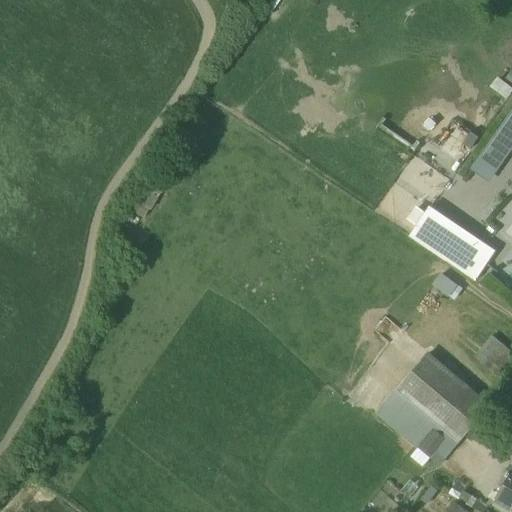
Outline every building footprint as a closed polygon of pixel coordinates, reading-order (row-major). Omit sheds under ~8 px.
[(511,108),(471,166),(490,180),(511,149),(511,108)] [(451,230),(426,213),(417,227),(442,244),(451,230)] [(483,253),(451,230),(442,244),(436,254),(467,275),(483,253)] [(511,349),(493,334),(476,355),(497,373),(511,354),(511,349)] [(491,405),(429,354),(398,390),(459,442),(491,405)] [(459,442),(398,390),(378,413),(420,449),(435,430),(446,439),(441,445),(450,452),(459,442)] [(435,430),(420,449),(431,458),(441,445),(446,439),(435,430)] [(441,445),(431,458),(440,465),(450,452),(441,445)] [(511,472),(511,473),(509,472),(507,475),(509,477),(497,497),(498,498),(496,502),(511,511),(511,509),(511,472)]
